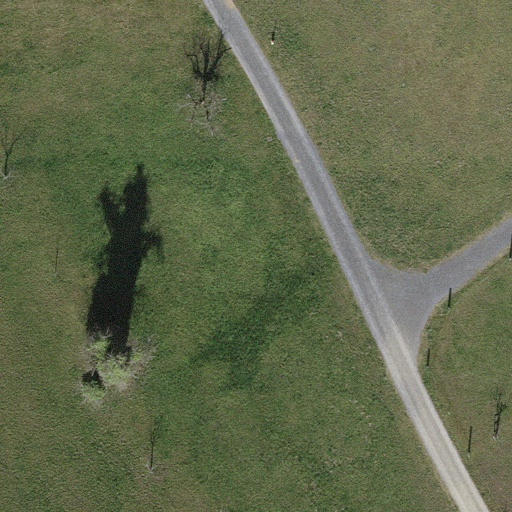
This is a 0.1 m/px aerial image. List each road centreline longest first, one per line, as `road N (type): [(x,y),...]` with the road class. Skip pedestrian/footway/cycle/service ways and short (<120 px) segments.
road 1 (track): [(210,0),(468,511)]
road 2 (track): [(376,319),(511,220)]
